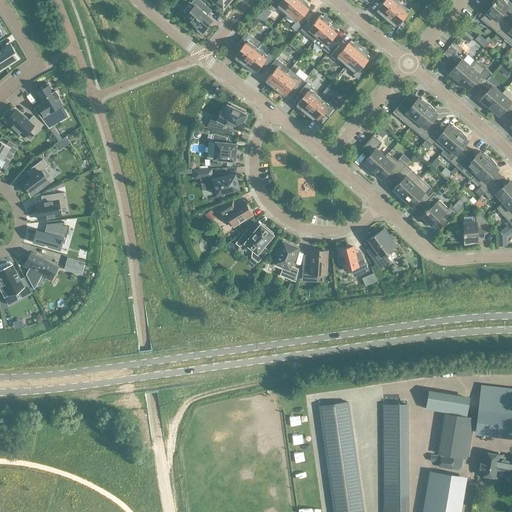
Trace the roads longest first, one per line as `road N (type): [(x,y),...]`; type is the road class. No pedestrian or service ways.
road 1 (secondary): [(511,317),(0,378)]
road 2 (secondary): [(0,392),(511,332)]
road 3 (residential): [(379,199),(358,221),(317,230),(271,207),(254,164),(270,107)]
road 4 (residential): [(379,199),(435,258),(511,256)]
road 5 (residential): [(511,157),(408,66)]
road 6 (residential): [(0,2),(38,68),(0,98)]
road 7 (residential): [(408,66),(328,157)]
